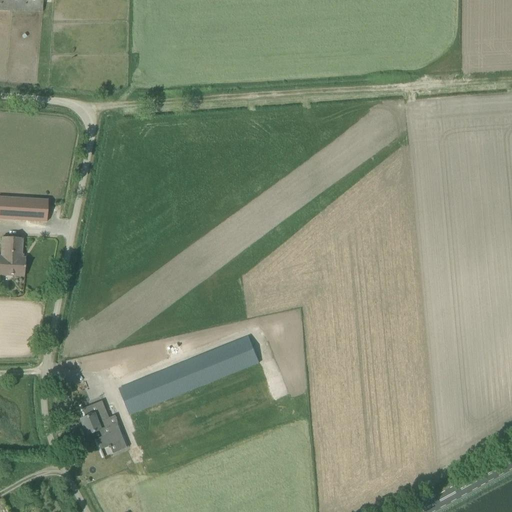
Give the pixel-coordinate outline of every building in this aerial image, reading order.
[(0,0),(0,10),(42,12),(42,0),(0,0)] [(0,219),(46,222),(48,201),(0,197),(0,219)] [(22,239),(1,238),(1,252),(9,252),(7,276),(24,277),(25,258),(21,258),(22,239)] [(0,275),(7,276),(9,252),(1,252),(0,258),(0,275)] [(248,336),(119,388),(131,415),(259,363),(248,336)] [(166,345),(112,363),(117,379),(171,361),(166,345)] [(244,383),(247,389),(133,430),(143,457),(280,408),(269,378),(254,383),(253,380),(244,383)] [(84,435),(85,434),(86,436),(99,431),(101,437),(96,439),(100,450),(106,448),(108,447),(108,449),(111,448),(110,446),(118,443),(120,449),(126,446),(117,423),(110,426),(108,420),(108,419),(105,411),(94,415),(93,415),(89,406),(82,409),(85,418),(80,420),(83,428),(82,428),(81,427),(81,428),(84,435),(85,435),(84,435)]
